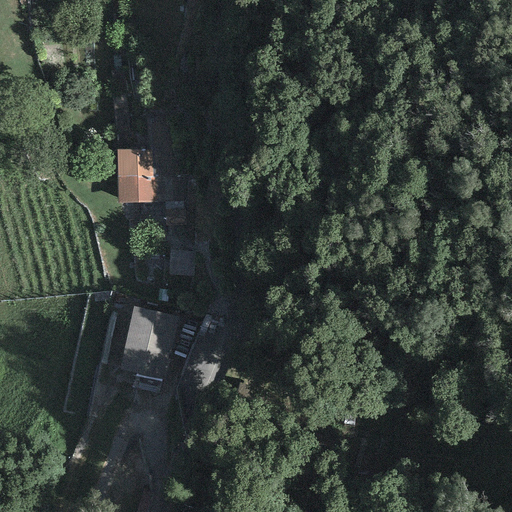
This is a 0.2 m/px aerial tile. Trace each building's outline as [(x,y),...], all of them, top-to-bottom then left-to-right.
[(146,117),(147,149),(152,149),(154,203),(187,202),(186,177),(174,177),(172,117),(146,117)] [(147,149),(117,150),(119,204),(154,203),(152,149),(147,149)] [(185,209),(165,209),(165,226),(186,225),(185,209)] [(189,251),(170,251),(168,286),(187,287),(189,251)] [(180,317),(133,306),(119,370),(166,381),(180,317)]
